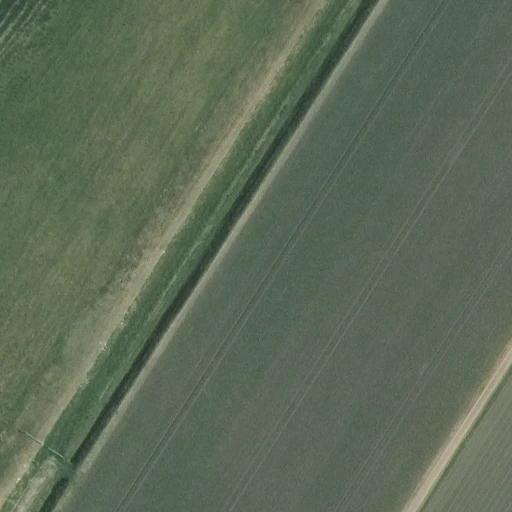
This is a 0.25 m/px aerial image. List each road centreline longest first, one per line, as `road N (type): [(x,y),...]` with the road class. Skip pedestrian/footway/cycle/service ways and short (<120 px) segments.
road 1 (track): [(347,0),(21,511)]
road 2 (track): [(511,355),(413,511)]
